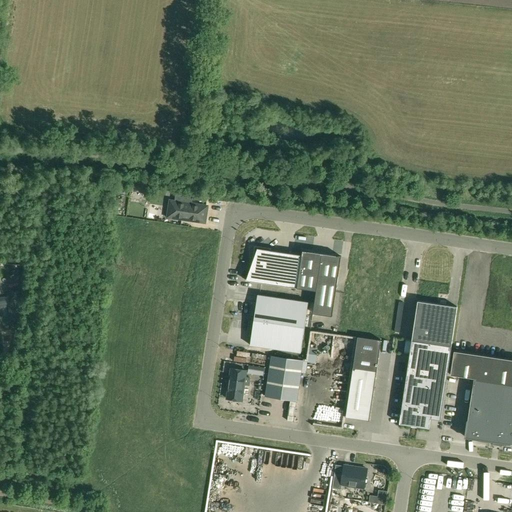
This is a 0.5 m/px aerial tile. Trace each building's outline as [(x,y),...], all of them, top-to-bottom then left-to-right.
[(207,206),(175,201),(170,201),(167,217),(205,223),(205,222),(207,207),(207,206)] [(247,279),(246,281),(297,288),(316,291),(313,313),(332,316),(341,256),(321,253),(302,251),(302,255),(270,251),(270,249),(271,249),(271,248),(254,246),(251,268),(252,268),(250,272),(248,279),(247,279)] [(8,274),(11,279),(18,274),(15,269),(8,274)] [(0,307),(8,307),(17,306),(18,291),(11,291),(12,299),(0,300),(0,307)] [(254,303),(252,320),(304,327),(308,302),(258,295),(256,303),(254,303)] [(410,353),(409,361),(408,364),(407,374),(399,424),(429,428),(431,419),(441,420),(446,380),(451,346),(457,307),(418,301),(412,340),(412,342),(410,353)] [(304,327),(252,320),(249,337),(251,337),(250,344),(250,345),(301,353),(304,327)] [(357,337),(355,352),(379,356),(381,340),(357,337)] [(454,354),(450,375),(474,378),(473,386),(468,418),(467,418),(464,438),(493,442),(492,445),(500,446),(501,443),(510,445),(510,444),(511,444),(511,359),(454,351),(454,354)] [(355,352),(353,368),(376,371),(379,356),(355,352)] [(303,361),(271,356),(265,397),(297,401),(303,361)] [(376,371),(353,368),(345,417),(369,421),(376,371)] [(244,385),(245,378),(246,371),(231,369),(226,399),(242,401),(244,385)] [(213,460),(207,499),(237,504),(243,465),(213,460)] [(367,469),(358,467),(357,469),(353,469),(354,467),(344,465),(342,475),(334,474),(332,488),(341,490),(342,485),(364,488),(365,478),(367,476),(368,472),(367,470),(367,469)] [(372,502),(390,503),(391,490),(381,489),(381,495),(373,494),(372,502)] [(341,511),(344,497),(334,495),(331,510),(341,511)]
